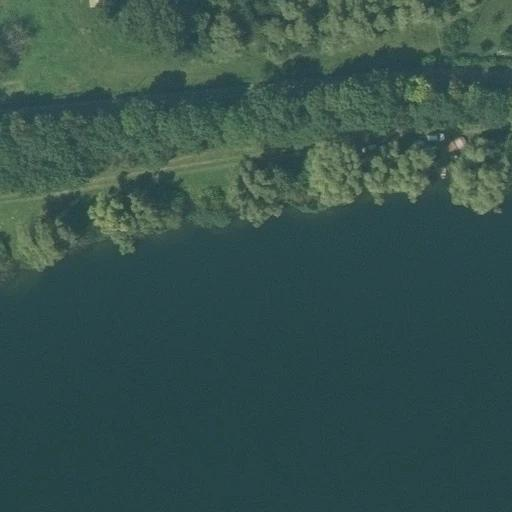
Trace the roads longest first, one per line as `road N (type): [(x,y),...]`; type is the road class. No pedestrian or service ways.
road 1 (track): [(511,135),(489,130),(331,144),(0,198)]
road 2 (unclassified): [(511,79),(436,75),(0,116)]
